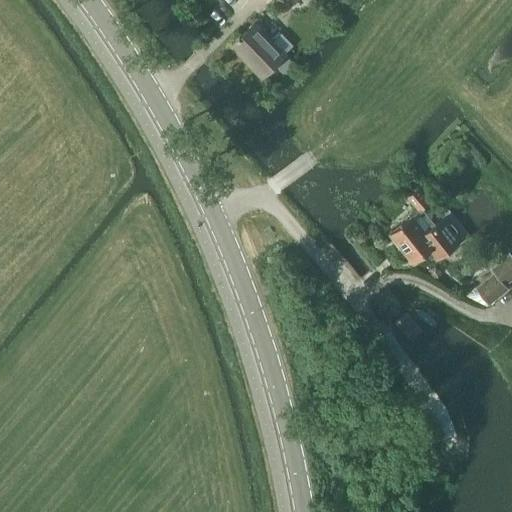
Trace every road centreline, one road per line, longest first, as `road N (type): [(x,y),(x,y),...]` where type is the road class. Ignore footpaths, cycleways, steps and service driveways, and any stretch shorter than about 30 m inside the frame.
road 1 (tertiary): [(303,511),(273,385),(210,212)]
road 2 (tertiary): [(210,212),(87,0)]
road 3 (unclassified): [(353,301),(256,198),(210,212)]
road 4 (track): [(448,424),(353,301)]
